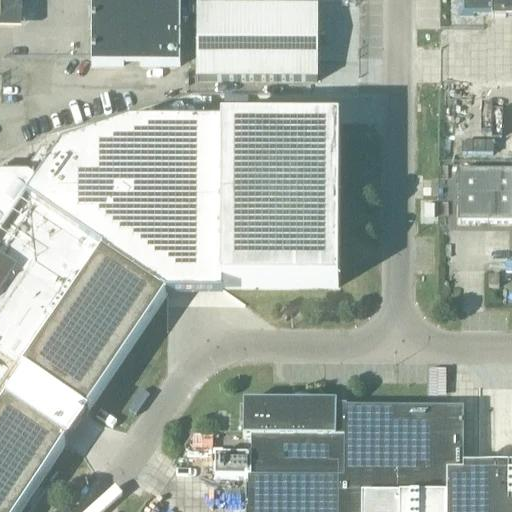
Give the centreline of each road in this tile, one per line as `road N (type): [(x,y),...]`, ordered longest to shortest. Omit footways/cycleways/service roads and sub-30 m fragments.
road 1 (unclassified): [(99,511),(192,368),(213,352),(236,345),(398,345)]
road 2 (unclassified): [(398,345),(399,0)]
road 3 (unknown): [(131,463),(8,390)]
